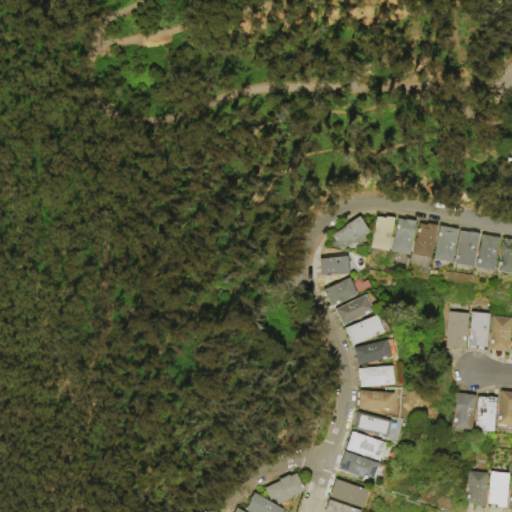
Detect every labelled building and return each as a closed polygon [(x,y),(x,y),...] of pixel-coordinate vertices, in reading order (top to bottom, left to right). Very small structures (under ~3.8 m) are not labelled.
[(386,254),(368,251),(374,219),(383,220),(383,218),(392,220),(386,254)] [(335,254),(326,240),(340,231),(339,230),(355,220),(365,237),(335,254)] [(407,257),(389,253),(395,220),(403,222),(403,221),(413,223),(407,257)] [(434,227),(428,261),(410,257),(413,240),(414,241),(417,225),(424,226),(434,227)] [(455,231),(449,265),(431,261),(437,228),(455,231)] [(470,269),(451,266),(457,233),(465,234),(465,233),(476,236),(470,269)] [(490,273),(473,270),(479,237),(496,240),(490,273)] [(511,243),(511,277),(494,274),(500,240),(511,242),(510,243),(511,243)] [(315,264),(342,261),(344,279),(316,281),(315,264)] [(328,306),(322,294),(343,283),(349,296),(328,306)] [(349,296),(359,291),(367,308),(336,323),(328,306),(349,296)] [(339,325),(371,311),(378,329),(346,342),(339,325)] [(467,314),(464,348),(445,346),(449,313),(467,314)] [(485,348),(467,346),(470,313),(488,315),(485,348)] [(491,317),(509,319),(506,353),(488,351),(491,317)] [(349,345),(381,337),(382,338),(387,336),(391,352),(385,354),(386,354),(353,362),(349,345)] [(353,384),(353,365),(386,364),(387,382),(353,384)] [(354,387),(386,389),(385,407),(353,405),(354,387)] [(511,392),(511,417),(511,426),(493,424),(497,390),(511,392)] [(472,395),(469,430),(450,428),(453,393),(472,395)] [(474,396),(493,397),(490,432),(471,430),(474,396)] [(347,426),(352,410),(384,418),(380,435),(347,426)] [(339,447),(345,428),(379,440),(372,459),(339,447)] [(339,450),(381,463),(377,474),(371,473),(369,480),(333,468),(339,450)] [(270,500),(261,482),(271,477),(270,475),(280,470),(281,472),(287,469),(296,487),(270,500)] [(482,507),(473,507),(473,505),(466,504),(467,489),(466,489),(468,472),(486,474),(482,507)] [(504,508),(495,507),(495,505),(487,504),(490,473),(507,474),(504,508)] [(329,477),(361,488),(355,506),(323,494),(329,477)] [(246,511),(236,506),(246,489),(278,508),(275,511),(246,511)] [(323,497),(355,509),(353,511),(318,511),(320,508),(319,508),(323,497)]
